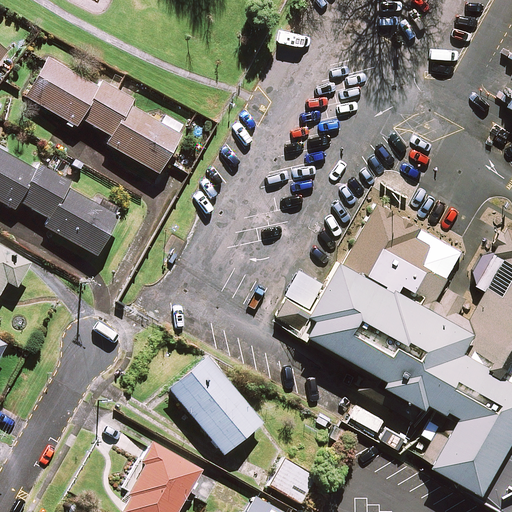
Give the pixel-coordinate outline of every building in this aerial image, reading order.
[(46,60),(23,97),(74,128),(79,121),(106,137),(102,144),(155,176),(177,138),(125,107),(128,101),(100,85),(97,90),(46,60)] [(0,151),(0,202),(13,210),(17,203),(45,220),(41,227),(93,258),(116,221),(63,189),(67,183),(39,167),(35,173),(0,151)] [(511,234),(391,167),(302,323),(447,405),(426,443),(457,460),(511,491),(511,234)] [(28,261),(0,243),(0,291),(5,283),(12,288),(28,261)] [(205,356),(165,388),(219,457),(259,426),(205,356)] [(174,511),(199,471),(152,444),(113,511),(114,511),(174,511)] [(282,460),(266,485),(298,505),(314,480),(282,460)] [(270,511),(250,500),(243,511),(270,511)]
